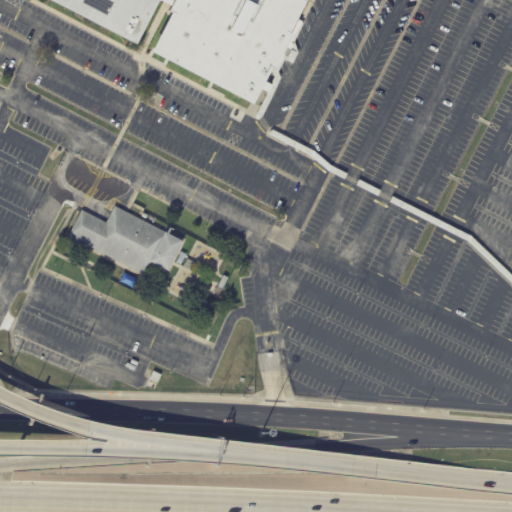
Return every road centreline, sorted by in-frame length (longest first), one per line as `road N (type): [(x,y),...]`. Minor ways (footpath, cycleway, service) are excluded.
road 1 (secondary): [(511,435),(0,407)]
road 2 (motorway): [(464,432),(0,464)]
road 3 (motorway): [(394,511),(0,499)]
road 4 (motorway): [(188,448),(90,431),(0,395)]
road 5 (motorway): [(188,448),(0,446)]
road 6 (motorway): [(374,468),(188,448)]
road 7 (motorway): [(511,483),(374,468)]
